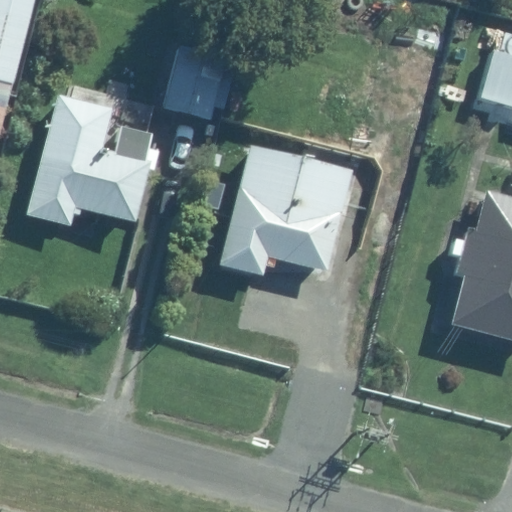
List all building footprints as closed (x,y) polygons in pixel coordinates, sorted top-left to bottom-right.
[(0,0),(0,131),(31,0),(0,0)] [(511,98),(511,43),(490,37),(469,101),(507,113),(511,98)] [(443,62),(386,46),(369,106),(426,122),(443,62)] [(231,65),(171,47),(151,112),(212,130),(231,65)] [(67,216),(129,233),(144,175),(107,166),(119,119),(51,101),(19,221),(63,233),(67,216)] [(263,265),(320,279),(346,174),(245,149),(214,270),(259,281),(263,265)] [(511,202),(479,194),(443,333),(511,350),(511,202)]
